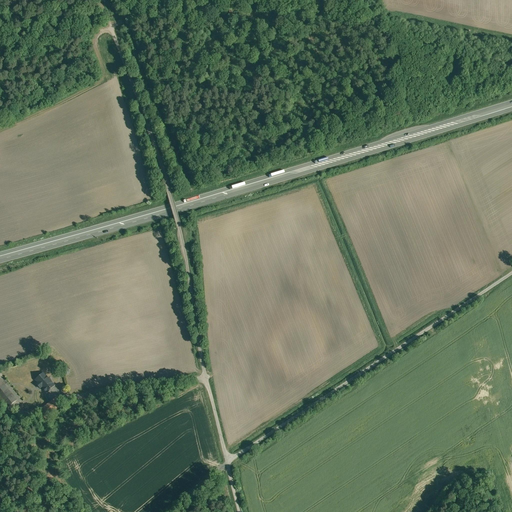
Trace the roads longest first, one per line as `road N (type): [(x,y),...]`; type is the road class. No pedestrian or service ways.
road 1 (unclassified): [(229,461),(200,361),(179,228),(121,53)]
road 2 (unclassified): [(229,461),(511,272)]
road 3 (trunk): [(0,254),(295,169)]
road 4 (trunk): [(511,104),(295,169)]
